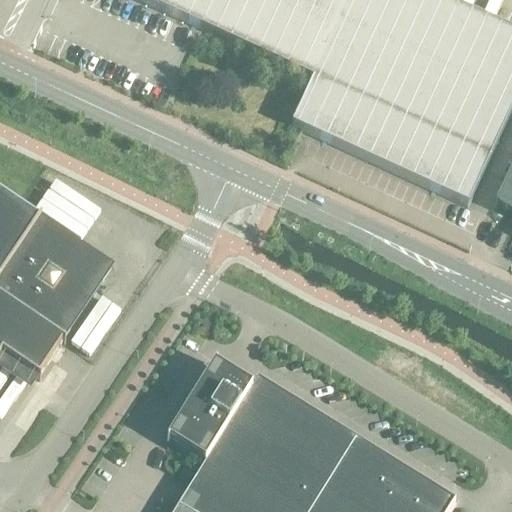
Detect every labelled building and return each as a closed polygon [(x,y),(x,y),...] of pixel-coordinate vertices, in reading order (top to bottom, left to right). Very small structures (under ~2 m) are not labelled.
[(511,110),(511,34),(436,0),(132,0),(312,83),(291,128),(304,134),(467,209),(511,110)] [(511,175),(497,207),(511,214),(511,175)] [(0,199),(0,358),(36,382),(109,273),(0,199)] [(170,443),(206,465),(249,394),(213,372),(170,443)] [(312,511),(355,444),(256,383),(249,394),(206,465),(178,509),(182,511),(312,511)] [(448,511),(453,505),(355,444),(312,511),(448,511)]
